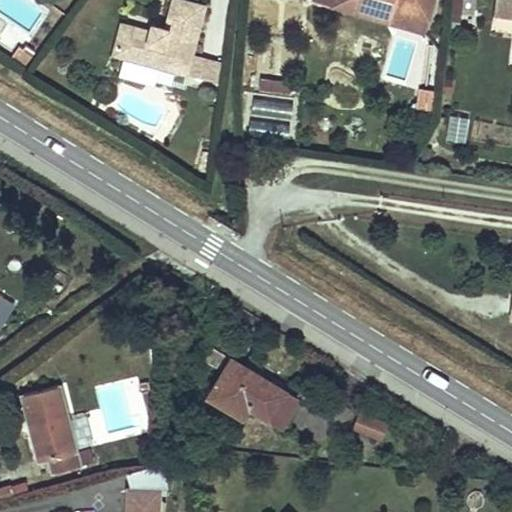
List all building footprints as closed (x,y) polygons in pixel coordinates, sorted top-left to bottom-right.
[(146,30),(118,26),(113,55),(188,68),(219,73),(220,51),(192,47),(200,1),(193,0),(165,0),(161,27),(146,25),(146,30)] [(432,17),(436,0),(327,0),(339,3),(340,1),(361,7),(361,11),(393,20),(428,30),(432,17)] [(462,16),(463,6),(456,5),(454,15),(462,16)] [(511,6),(498,5),(495,26),(499,31),(511,33),(511,31),(511,6)] [(461,23),(462,16),(454,15),(454,22),(461,23)] [(13,54),(26,63),(36,50),(27,44),(24,48),(20,45),(13,54)] [(290,92),(291,83),(259,79),(258,88),(290,92)] [(454,93),(455,83),(445,81),(444,92),(454,93)] [(465,145),(470,118),(450,114),(445,141),(465,145)] [(0,315),(11,297),(0,290),(0,315)] [(260,377),(232,360),(210,396),(243,416),(249,406),(271,419),(286,393),(260,377)] [(153,389),(150,379),(141,382),(143,392),(153,389)] [(83,461),(63,382),(22,391),(29,421),(34,419),(37,429),(32,431),(38,458),(49,456),(52,468),(83,461)] [(298,399),(286,393),(271,419),(282,426),(298,399)] [(359,413),(354,428),(383,438),(388,423),(359,413)] [(159,511),(160,488),(131,486),(129,511),(159,511)] [(8,488),(0,490),(0,503),(11,501),(8,488)]
